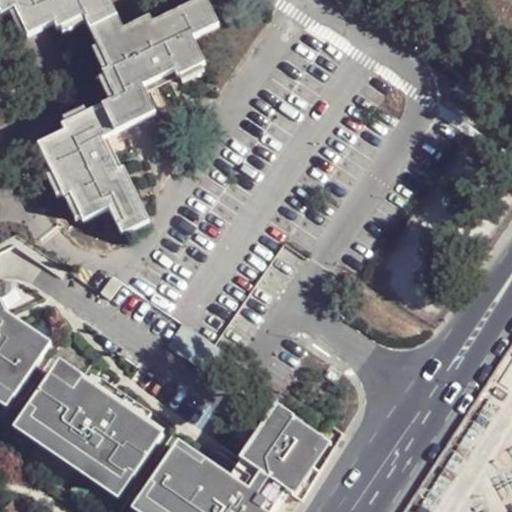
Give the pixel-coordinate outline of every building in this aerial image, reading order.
[(0,0),(0,24),(20,16),(30,41),(58,29),(61,38),(93,25),(112,74),(105,77),(115,102),(59,125),(66,141),(39,151),(59,201),(74,195),(85,221),(112,210),(122,234),(152,222),(129,165),(122,168),(109,136),(157,117),(144,87),(177,73),(181,83),(209,71),(195,36),(218,26),(208,3),(159,23),(156,16),(123,30),(110,0),(0,0)] [(119,287),(110,279),(96,295),(105,303),(119,287)] [(17,409),(52,354),(21,335),(15,343),(4,336),(7,332),(0,328),(5,325),(0,315),(0,413),(4,416),(10,405),(17,409)] [(182,324),(167,345),(207,372),(221,351),(182,324)] [(21,335),(5,325),(0,328),(7,332),(4,336),(15,343),(21,335)] [(76,399),(53,384),(31,418),(37,422),(32,430),(128,491),(135,480),(140,484),(168,440),(149,428),(149,430),(98,398),(99,397),(84,387),(76,399)] [(298,419),(280,407),(246,463),(247,464),(297,494),(300,496),(325,454),(321,452),(329,440),(297,420),(298,419)] [(128,491),(32,430),(25,441),(122,502),(128,491)] [(206,469),(180,452),(156,490),(160,493),(151,505),(162,511),(268,511),(273,504),(236,481),(209,464),(206,469)] [(247,464),(236,481),(273,504),(268,511),(286,511),(297,494),(247,464)]
